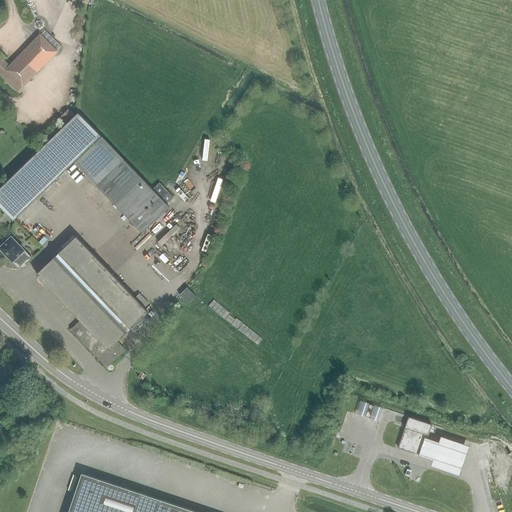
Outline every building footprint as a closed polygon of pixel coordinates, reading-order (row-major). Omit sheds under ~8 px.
[(0,74),(18,92),(40,69),(22,52),(9,65),(0,56),(0,74)] [(57,119),(63,125),(74,115),(68,109),(57,119)] [(166,204),(173,197),(159,183),(152,189),(101,136),(101,135),(78,112),(0,187),(0,206),(13,220),(74,161),(83,171),(142,233),(169,207),(166,204)] [(182,221),(190,212),(183,205),(174,214),(182,221)] [(0,247),(19,268),(30,257),(23,250),(11,237),(0,247)] [(143,308),(148,304),(139,294),(134,298),(76,237),(36,274),(80,320),(70,330),(106,368),(125,350),(117,341),(147,312),(143,308)] [(188,304),(195,296),(187,287),(179,295),(188,304)] [(142,380),(146,375),(141,372),(137,377),(142,380)] [(378,420),(382,409),(373,406),(369,404),(360,401),(356,413),(365,416),(369,418),(369,417),(378,420)] [(431,424),(408,417),(406,422),(398,448),(421,455),(430,429),(431,424)] [(424,436),(418,456),(432,460),(430,466),(459,476),(469,446),(440,436),(438,441),(424,436)] [(197,511),(157,498),(81,473),(68,511),(197,511)]
